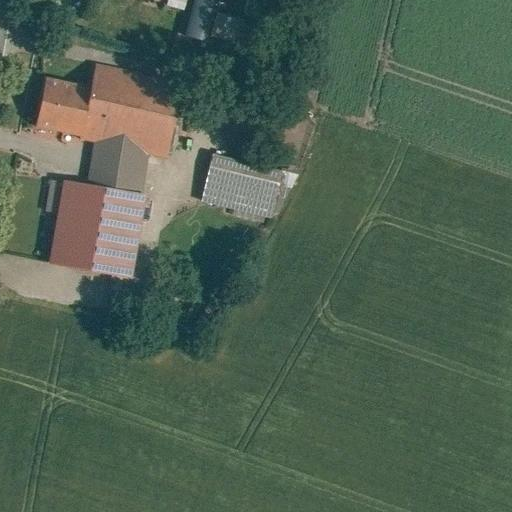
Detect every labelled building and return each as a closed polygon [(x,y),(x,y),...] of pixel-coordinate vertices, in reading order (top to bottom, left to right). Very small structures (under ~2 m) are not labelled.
[(158,0),(158,2),(184,8),(185,0),(158,0)] [(179,81),(90,64),(86,87),(77,133),(76,138),(93,141),(144,151),(165,155),(179,81)] [(86,87),(38,78),(29,124),(77,133),(86,87)] [(93,141),(84,185),(136,195),(144,151),(93,141)] [(276,171),(206,154),(194,202),(265,219),(276,171)] [(84,185),(60,180),(44,263),(124,278),(140,196),(136,195),(84,185)]
